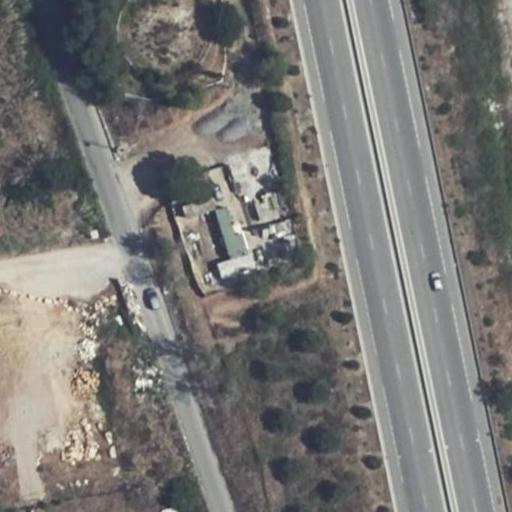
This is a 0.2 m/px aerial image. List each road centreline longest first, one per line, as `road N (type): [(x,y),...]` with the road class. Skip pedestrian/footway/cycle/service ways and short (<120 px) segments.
road 1 (unclassified): [(39,0),(220,511)]
road 2 (trunk): [(477,511),(371,0)]
road 3 (trunk): [(322,0),(427,511)]
